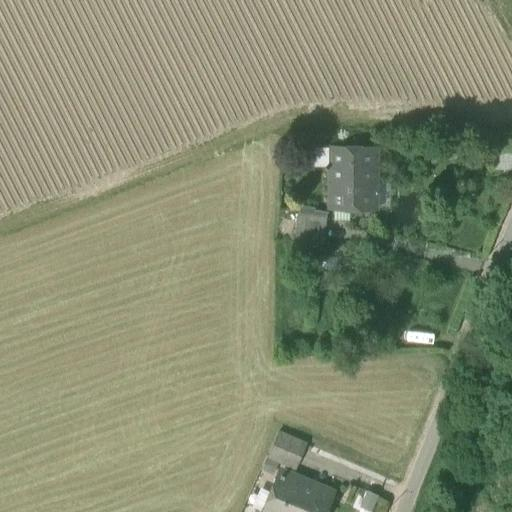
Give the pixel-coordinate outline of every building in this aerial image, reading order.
[(511,139),(486,140),(486,154),(511,153),(511,139)] [(328,209),(375,210),(376,148),(328,148),(328,150),(328,168),(328,209)] [(310,168),(328,168),(328,150),(310,149),(310,168)] [(511,169),(511,153),(486,154),(486,170),(511,169)] [(295,236),(323,241),(327,213),(299,208),(295,236)] [(266,458),(292,469),(303,444),(277,433),(266,458)] [(273,490),(307,505),(315,488),(281,474),(273,490)] [(263,511),(321,511),(329,494),(315,488),(307,505),(273,490),(263,511)] [(359,506),(373,511),(380,495),(366,489),(359,506)]
